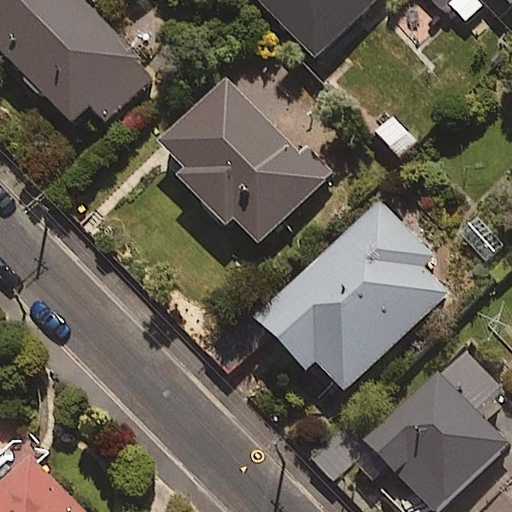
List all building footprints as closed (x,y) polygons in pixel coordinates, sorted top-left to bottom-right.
[(158,84),(79,0),(15,0),(0,14),(0,51),(77,135),(100,114),(112,127),(158,84)] [(390,0),(257,0),(322,66),(390,0)] [(462,0),(433,0),(449,14),(462,0)] [(511,0),(492,0),(508,17),(511,12),(511,0)] [(187,189),(238,235),(243,230),(269,253),(335,180),(232,86),(169,154),(196,179),(187,189)] [(440,261),(386,208),(266,330),(317,380),(325,372),(354,401),(455,299),(428,273),(440,261)] [(213,360),(230,378),(263,346),(245,328),(213,360)] [(450,511),(511,450),(492,431),(509,413),(496,401),(505,391),(468,355),(373,452),(378,457),(363,473),(403,511),(429,511),(432,509),(434,511),(450,511)] [(308,461),(333,489),(369,458),(344,430),(308,461)] [(83,511),(20,445),(0,464),(0,488),(6,495),(0,500),(0,511),(83,511)]
